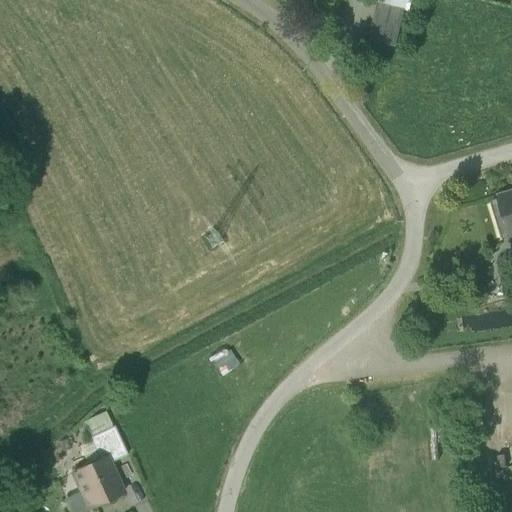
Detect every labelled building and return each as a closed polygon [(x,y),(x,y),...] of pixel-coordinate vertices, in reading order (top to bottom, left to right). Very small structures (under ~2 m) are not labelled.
[(410,0),(378,0),(377,4),(407,12),(410,0)] [(364,40),(390,47),(398,12),(373,5),(364,40)] [(504,237),(511,238),(511,237),(511,194),(498,199),(493,204),(504,237)] [(90,438),(113,428),(105,412),(83,422),(90,438)] [(106,458),(109,464),(128,456),(114,427),(113,428),(90,438),(89,439),(90,442),(98,460),(99,461),(106,458)] [(98,460),(90,442),(79,447),(87,465),(98,460)] [(81,492),(89,510),(123,494),(109,464),(106,458),(99,461),(73,473),(81,492)] [(68,511),(84,511),(89,510),(81,492),(63,500),(68,511)]
